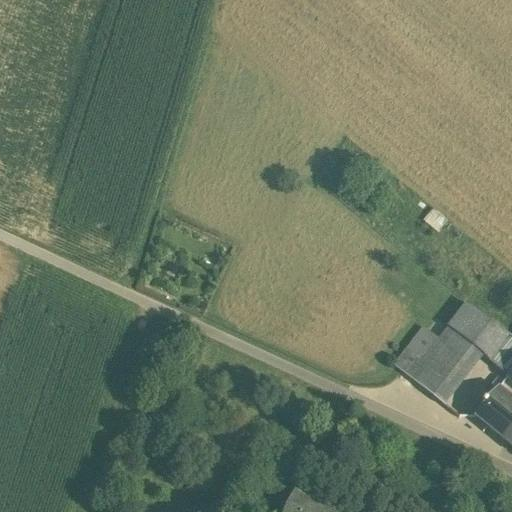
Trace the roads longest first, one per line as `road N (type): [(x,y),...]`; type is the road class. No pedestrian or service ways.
road 1 (track): [(456,444),(0,239)]
road 2 (track): [(78,511),(144,305)]
